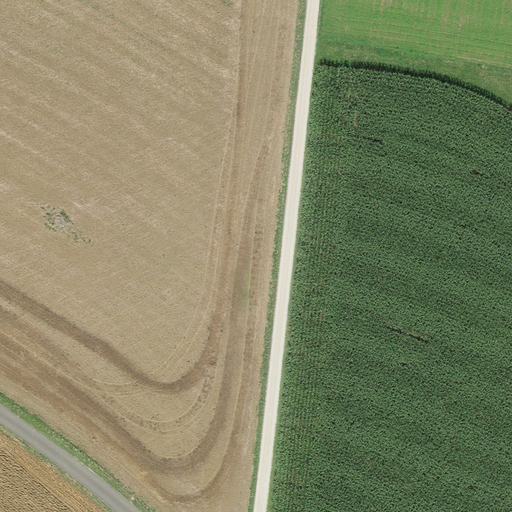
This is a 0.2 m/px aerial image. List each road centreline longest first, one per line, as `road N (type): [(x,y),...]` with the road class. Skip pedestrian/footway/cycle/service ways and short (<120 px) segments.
road 1 (track): [(309,0),(256,511)]
road 2 (residential): [(120,511),(0,417)]
